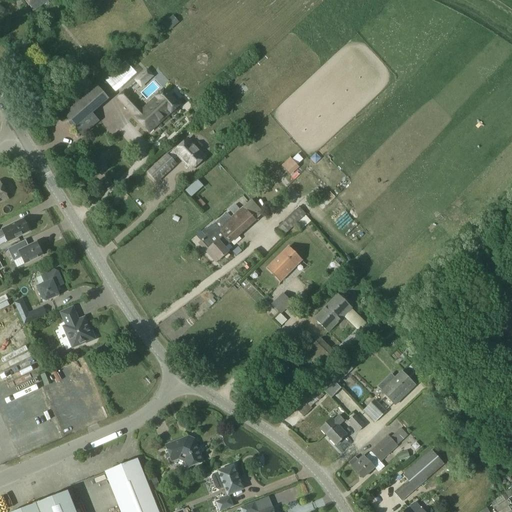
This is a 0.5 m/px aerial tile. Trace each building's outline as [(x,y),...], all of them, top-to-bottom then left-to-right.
[(51,0),(26,0),(33,11),(51,0)] [(179,23),(173,16),(163,24),(170,31),(179,23)] [(116,91),(135,75),(125,62),(105,77),(116,91)] [(146,71),(140,76),(147,83),(152,78),(146,71)] [(86,116),(107,97),(96,84),(63,113),(82,136),(94,125),(86,116)] [(178,106),(164,91),(157,97),(144,109),(127,91),(119,98),(136,117),(135,117),(147,129),(149,132),(171,112),(172,113),(178,106)] [(205,158),(188,140),(175,151),(174,150),(168,156),(167,155),(148,173),(157,182),(176,164),(173,162),(179,156),(192,170),(205,158)] [(291,158),(282,167),(286,171),(289,175),(298,166),(295,163),(291,158)] [(197,180),(185,191),(191,197),(203,186),(197,180)] [(117,193),(111,200),(114,203),(121,197),(117,193)] [(201,199),(195,204),(200,209),(205,205),(201,199)] [(207,236),(199,243),(207,252),(209,250),(212,253),(209,255),(216,263),(219,260),(219,261),(229,252),(226,248),(231,244),(257,221),(244,207),(219,229),(215,224),(208,229),(207,228),(202,232),(207,236)] [(306,216),(296,225),(301,231),(311,221),(306,216)] [(26,224),(24,219),(2,230),(0,230),(0,238),(5,236),(8,242),(30,232),(29,230),(30,230),(28,224),(26,224)] [(24,249),(21,243),(8,249),(14,262),(22,258),(25,264),(43,255),(42,254),(44,253),(41,248),(40,248),(37,243),(24,249)] [(238,247),(232,252),(236,256),(242,251),(238,247)] [(302,261),(289,247),(267,268),(281,282),(302,261)] [(335,260),(332,264),(337,270),(341,267),(335,260)] [(58,272),(55,270),(41,276),(44,284),(37,287),(43,301),(46,302),(59,296),(57,291),(59,290),(58,288),(64,285),(58,272)] [(292,303),(283,293),(271,305),(281,314),(292,303)] [(338,295),(315,319),(329,332),(343,317),(344,317),(357,329),(360,332),(367,325),(351,309),(352,308),(338,295)] [(23,298),(15,301),(23,323),(46,315),(44,307),(28,312),(23,298)] [(79,321),(73,307),(60,313),(66,326),(64,327),(73,347),(86,342),(87,343),(95,340),(92,331),(90,332),(87,325),(83,326),(80,320),(79,321)] [(280,325),(285,321),(280,314),(275,318),(280,325)] [(342,352),(338,348),(335,346),(332,349),(321,338),(305,353),(324,370),(338,355),(342,352)] [(373,347),(366,339),(361,344),(367,352),(373,347)] [(345,360),(330,375),(338,384),(353,369),(345,360)] [(382,391),(381,392),(396,406),(416,386),(402,371),(395,378),(391,374),(383,382),(387,386),(382,391)] [(324,395),(317,389),(311,395),(297,410),(303,416),(311,408),(310,407),(317,400),(318,401),(324,395)] [(386,411),(375,400),(364,412),(374,423),(386,411)] [(366,425),(356,415),(349,421),(355,428),(354,428),(358,433),(366,425)] [(344,421),(340,416),(334,421),(332,419),(321,429),(336,445),(347,435),(338,426),(344,421)] [(390,436),(397,444),(407,434),(400,427),(390,436)] [(355,457),(349,463),(363,478),(374,468),(378,472),(385,466),(381,463),(398,446),(398,445),(390,438),(388,435),(370,451),(371,452),(365,457),(364,456),(359,461),(355,457)] [(189,439),(188,437),(166,446),(171,458),(178,455),(179,458),(185,462),(188,460),(191,467),(203,463),(195,440),(193,441),(189,439)] [(445,465),(432,450),(403,475),(408,481),(394,493),(402,502),(445,465)] [(409,458),(407,451),(396,455),(399,462),(409,458)] [(158,511),(138,460),(105,473),(120,511),(158,511)] [(243,490),(234,466),(213,475),(211,477),(216,489),(219,490),(225,487),(228,496),(243,490)] [(76,511),(68,492),(17,511),(76,511)] [(233,507),(229,498),(216,503),(220,511),(233,507)] [(424,511),(416,502),(409,509),(408,508),(404,511),(424,511)]
